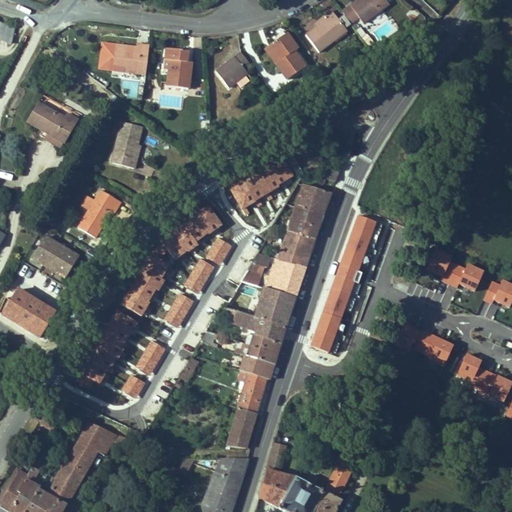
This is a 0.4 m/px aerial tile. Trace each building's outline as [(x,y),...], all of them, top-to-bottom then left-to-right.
[(392,5),(388,0),(364,0),(364,1),(354,9),(352,7),(345,13),(355,26),(363,19),(367,25),(392,5)] [(354,9),(364,1),(363,0),(361,0),(352,7),(354,9)] [(310,37),(323,55),(351,33),(336,13),(328,19),(330,22),(321,29),(310,37)] [(319,26),(321,29),(330,22),(328,19),(319,26)] [(0,40),(11,44),(16,29),(0,21),(0,40)] [(268,50),(291,82),(308,69),(297,54),(301,51),(289,35),(268,50)] [(139,47),(118,44),(115,66),(129,68),(140,69),(139,73),(149,74),(151,48),(139,47)] [(193,89),(196,63),(190,62),(191,50),(170,49),(169,60),(175,60),(172,87),(193,89)] [(244,51),(220,70),(233,87),(253,72),(248,67),(253,63),(244,51)] [(44,98),(33,117),(53,128),(70,137),(83,114),(73,109),(71,114),(44,98)] [(147,125),(127,119),(116,153),(114,161),(124,164),(137,168),(140,159),(137,158),(141,144),(147,125)] [(70,137),(53,128),(51,133),(67,142),(70,137)] [(292,167),(299,179),(302,174),(291,155),(267,169),(277,185),(291,177),(287,170),(292,167)] [(334,163),(330,175),(335,176),(344,179),(349,168),(334,163)] [(271,198),(268,193),(278,187),(277,185),(267,169),(254,177),(265,195),(268,200),(271,198)] [(316,171),(311,170),(306,179),(311,181),(316,171)] [(265,195),(254,177),(243,183),(254,202),(257,207),(261,204),(258,199),(265,195)] [(332,215),(340,192),(326,187),(313,181),(309,194),(305,206),(332,215)] [(248,213),(245,208),(254,202),(243,183),(230,191),(245,215),(248,213)] [(107,199),(113,189),(108,185),(101,196),(107,199)] [(102,232),(118,207),(120,208),(127,197),(113,189),(107,199),(101,196),(95,206),(85,222),(102,232)] [(95,206),(101,196),(95,192),(89,202),(95,206)] [(297,229),(324,239),(332,215),(305,206),(297,229)] [(195,216),(207,233),(208,234),(221,225),(207,207),(195,216)] [(58,229),(64,217),(58,214),(52,226),(58,229)] [(183,224),(195,242),(207,233),(195,216),(183,224)] [(375,223),(358,216),(310,347),(327,353),(353,283),(357,285),(361,274),(357,272),(368,240),(372,242),(377,228),(373,227),(375,223)] [(0,221),(0,238),(6,242),(13,229),(0,221)] [(377,228),(372,242),(368,240),(359,264),(367,267),(370,257),(368,256),(371,249),(373,250),(382,225),(375,223),(373,227),(377,228)] [(187,251),(188,252),(198,245),(195,242),(183,224),(174,232),(187,251)] [(287,257),(314,268),(324,239),(297,229),(287,257)] [(51,231),(39,252),(71,272),(85,252),(51,231)] [(167,250),(174,260),(187,251),(174,232),(162,242),(167,250)] [(231,246),(218,238),(213,247),(226,254),(231,246)] [(159,260),(161,255),(167,250),(162,242),(154,249),(143,268),(160,279),(168,266),(159,260)] [(224,257),(226,254),(213,247),(211,250),(224,257)] [(273,286),(304,298),(314,268),(287,257),(266,249),(257,265),(250,277),(273,286)] [(224,257),(211,250),(208,254),(206,258),(219,266),(224,257)] [(442,277),(440,281),(448,285),(457,267),(449,263),(451,259),(435,251),(426,270),(442,277)] [(213,267),(200,259),(195,268),(208,275),(213,267)] [(448,285),(456,289),(458,285),(474,292),(483,273),(466,266),(464,270),(457,267),(448,285)] [(157,291),(164,281),(160,279),(143,268),(136,279),(155,290),(157,291)] [(206,279),(208,275),(195,268),(193,271),(206,279)] [(202,286),(206,279),(193,271),(189,279),(202,286)] [(129,291),(147,302),(155,290),(136,279),(129,291)] [(202,286),(189,279),(184,286),(197,294),(202,286)] [(491,283),(483,301),(491,305),(493,301),(509,308),(511,301),(511,287),(501,282),(499,287),(491,283)] [(360,286),(357,285),(353,283),(343,310),(350,313),(355,300),(352,299),(353,295),(356,296),(360,286)] [(262,316),(295,328),(304,298),(273,286),(262,316)] [(121,305),(141,316),(149,303),(147,302),(129,291),(121,305)] [(188,309),(193,302),(180,294),(175,302),(188,309)] [(188,309),(175,302),(170,309),(183,317),(188,309)] [(291,342),(295,328),(262,316),(242,308),(240,312),(244,314),(242,319),(264,328),(263,332),(291,342)] [(181,320),(183,317),(170,309),(168,313),(181,320)] [(128,336),(129,336),(137,323),(117,311),(109,325),(128,336)] [(181,320),(168,313),(164,321),(177,328),(181,320)] [(338,323),(328,351),(335,353),(339,344),(337,343),(338,338),(338,337),(339,335),(342,336),(345,326),(338,323)] [(102,337),(120,348),(128,336),(109,325),(102,337)] [(430,335),(422,332),(420,334),(403,326),(394,344),(410,351),(413,344),(416,345),(414,350),(422,354),(430,335)] [(216,329),(210,339),(219,342),(225,332),(216,329)] [(288,350),(291,342),(263,332),(259,344),(272,349),(274,345),(288,350)] [(438,341),(438,339),(430,335),(422,354),(429,357),(428,360),(443,367),(452,347),(438,341)] [(115,359),(116,360),(123,350),(120,348),(102,337),(96,348),(115,359)] [(164,349),(152,341),(147,349),(160,357),(164,349)] [(284,363),(288,350),(274,345),(272,349),(259,344),(256,354),(284,363)] [(106,371),(108,372),(115,359),(96,348),(88,361),(106,371)] [(158,360),(160,357),(147,349),(145,352),(158,360)] [(158,360),(145,352),(140,360),(153,368),(158,360)] [(256,354),(252,367),(251,369),(256,370),(275,377),(279,378),(284,363),(256,354)] [(478,369),(481,363),(465,356),(456,375),(471,382),(469,386),(477,390),(485,372),(478,369)] [(149,376),(153,368),(140,360),(136,368),(149,376)] [(88,361),(76,380),(89,388),(94,381),(99,384),(106,371),(88,361)] [(244,407),(246,407),(265,413),(275,377),(256,370),(244,407)] [(503,403),(511,385),(485,372),(477,390),(485,394),(489,387),(491,388),(488,396),(503,403)] [(144,383),(131,376),(127,383),(139,391),(144,383)] [(127,383),(122,391),(135,399),(139,391),(127,383)] [(0,405),(9,391),(4,388),(0,394),(0,405)] [(246,407),(234,447),(254,447),(265,413),(246,407)] [(64,424),(66,420),(53,412),(48,421),(61,429),(64,424)] [(66,420),(64,424),(78,432),(82,425),(69,416),(66,420)] [(139,438),(125,432),(125,433),(98,421),(84,444),(76,456),(55,494),(45,488),(30,511),(68,511),(104,451),(112,454),(121,438),(135,445),(139,438)] [(273,445),(266,472),(282,475),(288,448),(273,445)] [(201,456),(197,455),(194,460),(190,467),(194,469),(201,456)] [(238,511),(256,458),(230,457),(211,503),(205,511),(238,511)] [(170,459),(164,472),(181,479),(187,467),(170,459)] [(24,497),(15,511),(16,511),(30,511),(45,488),(46,486),(40,483),(48,469),(40,464),(35,474),(22,496),(24,497)] [(315,511),(337,511),(342,503),(340,501),(354,474),(339,467),(325,493),(307,484),(300,499),(317,508),(315,511)] [(23,476),(7,505),(15,511),(24,497),(22,496),(35,474),(27,469),(23,476)] [(260,499),(261,500),(283,511),(315,511),(317,508),(300,499),(307,484),(297,478),(282,475),(266,472),(260,499)]
